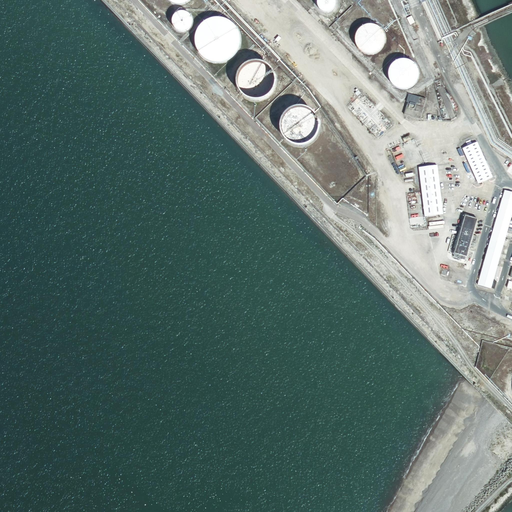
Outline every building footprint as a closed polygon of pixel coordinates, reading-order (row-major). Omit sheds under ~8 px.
[(318,0),(318,1),(317,3),(317,4),(317,6),(318,8),(319,10),(320,11),(322,12),(324,13),(326,14),(327,14),(329,13),(331,13),(333,12),(334,10),(335,9),(336,7),(336,5),(337,3),(336,2),(335,0),(318,0)] [(184,13),(182,13),(180,13),(178,14),(177,15),(175,16),(174,17),(173,19),(173,21),(173,25),(173,27),(174,28),(176,30),(177,31),(179,32),(181,32),(183,32),(185,32),(186,32),(188,31),(190,29),(191,28),(192,26),(192,24),(192,22),(192,20),(192,19),(191,17),(189,15),(188,14),(186,13),(184,13)] [(412,15),(407,18),(410,24),(415,22),(412,15)] [(220,19),(215,19),(211,20),(206,21),(201,25),(199,29),(196,35),(195,41),(196,46),(197,50),(199,54),(202,57),(207,61),(213,63),(220,63),(226,62),(232,58),(236,54),(239,47),(240,41),(239,34),(237,30),(235,27),(232,24),(228,21),(224,19),(220,19)] [(373,26),(370,25),(366,26),(364,27),(361,28),(359,30),(357,33),(356,36),(355,39),(355,42),(356,44),(357,47),(358,50),(360,52),(363,54),(366,55),(369,56),(371,56),(374,55),(377,54),(380,53),(382,51),(384,48),(385,46),(386,43),(386,40),(385,37),(384,34),(383,32),(381,29),(378,28),(376,26),(373,26)] [(406,61),(403,60),(400,61),(397,62),(395,63),(392,65),(390,67),(389,70),(388,73),(388,76),(388,79),(389,81),(391,84),(392,86),(395,88),(398,90),(400,91),(403,91),(406,91),(409,90),(412,88),(414,86),(416,84),(417,81),(418,79),(418,76),(418,73),(417,70),(416,67),(414,65),(412,63),(409,62),(406,61)] [(259,62),(255,62),(251,63),(246,65),(243,68),(240,70),(238,74),(237,78),(236,82),(236,86),(238,91),(240,94),(244,99),(250,101),(253,102),(259,102),(263,101),(267,100),(270,97),(272,95),(274,91),(276,85),(276,81),(276,77),(274,74),(271,69),(268,66),(263,63),(259,62)] [(426,101),(410,96),(404,116),(420,120),(426,101)] [(306,109),(300,108),(296,108),(292,109),(289,111),(286,114),(284,117),(281,122),(280,125),(280,129),(282,135),(285,140),(289,144),(294,146),(300,147),(304,147),(310,145),(314,142),(317,138),(318,135),(320,130),(320,126),(319,122),(318,118),(315,115),(313,112),(309,110),(306,109)] [(477,144),(463,150),(478,185),(493,178),(489,170),(491,169),(488,162),(486,163),(477,144)] [(437,167),(419,169),(424,218),(443,215),(437,167)] [(494,291),(496,282),(493,281),(503,246),(507,247),(509,241),(505,240),(511,215),(511,193),(505,192),(478,286),(494,291)] [(458,256),(457,259),(461,260),(462,257),(467,258),(471,242),(475,243),(477,238),(473,237),(477,220),(465,217),(455,255),(458,256)]
